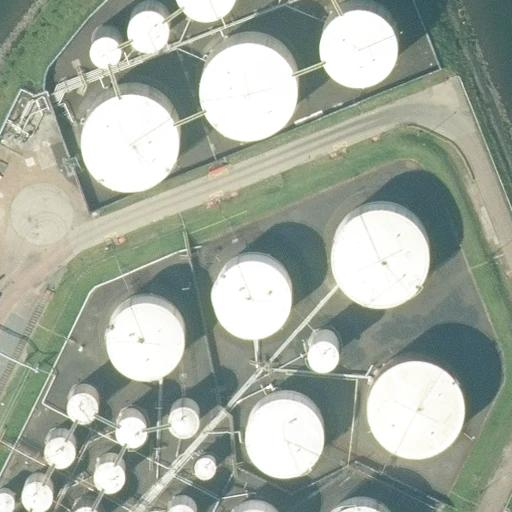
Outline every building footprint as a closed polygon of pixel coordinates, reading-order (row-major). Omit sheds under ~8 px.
[(138,4),(136,5),(135,7),(134,8),(133,10),(132,12),(131,15),(130,17),(130,19),(130,22),(130,24),(131,26),(132,28),(133,30),(134,31),(135,33),(136,34),(138,35),(139,37),(141,37),(145,39),(148,39),(150,39),(152,39),(154,39),(156,38),(159,37),(161,36),(162,35),(165,32),(166,31),(167,29),(168,27),(168,25),(169,23),(169,21),(169,20),(169,17),(168,16),(168,14),(167,12),(166,10),(165,8),(164,7),(163,6),(161,4),(159,3),(156,2),(154,1),(152,1),(149,0),(146,1),(143,1),(141,2),(139,3),(138,4)] [(186,0),(187,1),(189,3),(192,4),(194,6),(197,7),(200,8),(202,9),(205,9),(208,9),(211,9),(214,8),(217,7),(219,6),(222,5),(224,3),(227,1),(228,0),(186,0)] [(345,4),(342,6),(339,8),(336,10),(334,12),(331,15),(329,18),(327,22),(326,25),(325,29),(324,32),(324,36),(323,40),(324,44),(325,47),(326,51),(327,54),(329,58),(331,61),(333,64),(336,67),(338,69),(342,71),(345,73),(349,74),(352,75),(356,76),(359,76),(363,76),(367,76),(370,75),(374,74),(377,73),(381,71),(384,69),(387,67),(389,64),(392,61),(394,58),(396,55),(397,51),(398,48),(399,44),(399,41),(399,37),(399,33),(398,29),(397,26),(396,23),(394,19),(392,16),(390,13),(387,11),(384,8),(381,6),(378,4),(375,3),(371,2),(368,1),(364,1),(360,1),(356,1),(352,2),(349,3),(345,4)] [(93,42),(94,45),(95,47),(97,50),(99,52),(101,53),(103,54),(106,54),(109,54),(112,54),(114,53),(116,51),(118,49),(120,47),(121,44),(121,41),(121,39),(120,36),(119,33),(117,31),(115,29),(113,28),(110,27),(108,27),(105,27),(102,27),(100,28),(97,30),(96,32),(94,34),(93,37),(93,40),(93,42)] [(250,129),(254,129),(259,128),(264,127),(269,125),(273,123),(277,121),(280,118),(284,115),(287,111),(290,108),(293,104),(294,100),(296,95),(297,91),(298,86),(298,81),(298,76),(297,72),(296,67),(294,63),(292,58),(290,54),(287,50),(284,47),(280,44),(276,41),(272,39),(268,37),(264,35),(259,34),(255,33),(250,33),(245,33),(240,34),(236,35),(231,37),(227,39),(223,41),(219,44),(216,47),(213,51),(210,55),(208,58),(206,63),(204,67),(203,72),(202,76),(202,81),(202,86),(203,90),(204,95),(206,99),(208,104),(211,108),(213,111),(216,115),(220,118),(223,121),(228,123),(232,125),(236,127),(241,128),(246,129),(250,129)] [(86,149),(88,153),(90,157),(93,161),(96,164),(99,168),(103,171),(107,173),(111,176),(116,177),(120,179),(125,179),(129,180),(134,180),(139,179),(143,178),(148,177),(152,175),(156,173),(160,170),(164,167),(167,164),(170,160),(172,156),(174,152),(176,148),(177,143),(178,138),(179,134),(179,129),(178,124),(177,120),(176,115),(174,111),(172,107),(169,103),(166,99),(162,96),(159,93),(155,91),(151,88),(147,87),(142,85),(138,84),(133,84),(128,84),(123,84),(119,85),(115,86),(110,88),(106,90),(102,93),(98,96),(95,100),(92,103),(89,108),(87,111),(85,116),(84,121),(83,125),(83,130),(83,135),(83,140),(84,144),(86,149)] [(26,161),(29,169),(36,166),(33,159),(26,161)] [(342,275),(344,279),(348,283),(351,286),(355,289),(359,292),(363,294),(367,295),(372,297),(377,298),(382,298),(386,298),(390,297),(395,296),(400,295),(404,293),(408,291),(412,288),(416,285),(419,281),(422,277),(424,274),(426,270),(428,265),(430,260),(430,256),(431,251),(431,247),(430,242),(429,237),(428,233),(426,228),(423,224),(421,220),(417,217),(414,214),(411,211),(407,208),(402,206),(398,204),(394,203),(389,202),(384,202),(380,202),(375,202),(370,203),(366,205),(362,207),(358,209),(354,212),(350,215),(347,218),(344,222),(341,226),(339,230),(337,234),(336,239),(335,243),(335,248),(335,253),(335,257),(336,262),(338,267),(339,271),(342,275)] [(228,262),(226,264),(224,267),(222,270),(220,273),(219,277),(218,280),(217,284),(217,287),(217,291),(217,295),(218,299),(219,302),(220,306),(222,309),(224,312),(226,315),(229,317),(231,319),(234,321),(237,323),(240,325),(244,326),(248,327),(251,327),(255,328),(258,327),(262,327),(266,326),(269,325),(273,323),(276,321),(278,319),(281,317),(284,314),(286,311),(288,308),(289,304),(290,300),(291,297),(292,293),(292,289),(291,286),(291,282),(290,279),(288,275),(287,272),(285,269),(283,266),(280,263),(277,260),(274,258),(271,257),(267,255),(264,254),(260,253),(256,253),(252,252),(249,253),(245,253),(241,255),(238,256),(234,258),(232,259),(228,262)] [(123,303),(120,305),(118,308),(115,311),(113,315),(112,318),(111,321),(110,325),(109,329),(109,332),(109,336),(110,340),(111,343),(112,347),(114,350),(116,353),(118,356),(120,359),(123,361),(126,364),(129,365),(132,367),(136,368),(140,369),(143,370),(147,370),(151,370),(154,369),(158,369),(161,367),(165,366),(168,364),(171,362),(174,359),(176,356),(179,353),(180,350),(182,347),(183,343),(184,340),(185,336),(185,332),(185,329),(184,325),(183,322),(182,318),(180,315),(178,311),(176,308),(174,306),(171,303),(168,301),(164,299),(161,297),(158,296),(154,295),(150,295),(147,294),(144,294),(140,295),(136,296),(132,297),(129,299),(126,300),(123,303)] [(317,333),(315,335),(313,338),(312,340),(312,343),(312,346),(312,348),(313,351),(315,353),(317,355),(319,357),(321,358),(324,359),(327,359),(329,358),(332,358),(334,356),(336,355),(338,352),(339,350),(340,347),(340,344),(339,342),(339,339),(337,337),(335,334),(333,333),(330,331),(328,331),(325,331),(322,331),(319,332),(317,333)] [(392,361),(388,364),(385,368),(382,371),(379,375),(377,379),(375,383),(374,388),(373,392),(372,397),(372,402),(372,406),(373,411),(374,416),(376,420),(378,424),(380,428),(383,432),(386,436),(390,439),(393,441),(397,444),(402,446),(406,447),(411,448),(415,449),(420,449),(425,449),(429,448),(434,447),(438,446),(443,444),(447,441),(450,438),(454,435),(457,432),(459,428),(462,424),(464,419),(466,415),(467,411),(467,406),(467,401),(467,397),(466,392),(465,387),(464,383),(462,379),(459,374),(456,371),(453,367),(450,364),(446,361),(442,359),(438,357),(433,355),(428,354),(424,354),(419,353),(414,354),(410,354),(405,356),(400,357),(396,359),(392,361)] [(76,387),(74,389),(72,391),(71,393),(70,396),(70,399),(70,401),(71,404),(72,406),(74,409),(76,410),(78,412),(81,413),(84,413),(86,413),(89,412),(92,411),(93,410),(94,410),(96,407),(97,405),(98,402),(98,400),(98,397),(97,394),(96,391),(94,389),(92,388),(90,386),(87,385),(84,385),(81,385),(78,386),(76,387)] [(262,401),(259,404),(257,407),(255,410),(253,413),(252,417),(251,421),(250,424),(250,428),(250,432),(250,435),(251,439),(252,442),(254,446),(256,449),(258,452),(260,455),(263,457),(266,460),(269,462),(272,463),(275,465),(279,466),(283,466),(286,467),(290,466),(294,466),(297,465),(300,464),(304,463),(307,461),(310,459),(313,457),(316,454),(318,451),(320,448),(322,444),(323,441),(324,437),(325,434),(325,430),(325,427),(324,423),(324,419),(323,416),(321,412),(319,409),(317,406),(315,404),(312,401),(309,398),(306,397),(303,395),(300,393),(296,392),(292,392),(289,391),(285,391),(281,392),(278,393),(274,394),(271,395),(267,397),(265,399),(262,401)] [(178,402),(176,403),(174,406),(173,408),(172,411),(172,414),(173,416),(173,419),(175,421),(177,423),(179,425),(181,426),(184,427),(187,427),(189,427),(192,426),(194,425),(196,423),(198,421),(199,418),(200,415),(200,413),(200,410),(199,407),(198,405),(196,403),(194,401),(191,400),(189,399),(186,399),(183,399),(180,400),(178,402)] [(126,411),(124,413),(122,415),(121,417),(120,419),(119,422),(119,425),(120,428),(121,430),(122,432),(124,434),(126,436),(129,437),(131,437),(134,437),(137,437),(140,436),(142,434),(144,432),(145,430),(146,428),(147,425),(147,422),(146,419),(145,417),(144,415),(142,413),(140,411),(137,410),(134,409),(132,409),(129,410),(126,411)] [(53,431),(51,433),(49,435),(48,437),(47,440),(47,443),(47,446),(48,448),(49,451),(51,453),(53,455),(56,456),(58,457),(61,457),(64,457),(66,457),(69,455),(71,454),(73,452),(74,449),(75,447),(76,444),(75,441),(75,438),(73,436),(72,433),(69,432),(67,430),(65,429),(62,429),(58,429),(56,430),(53,431)] [(103,456),(101,457),(99,460),(98,462),(97,465),(97,468),(97,470),(98,473),(99,475),(101,478),(103,479),(105,481),(108,482),(111,482),(114,482),(116,481),(119,480),(121,478),(123,476),(124,473),(125,471),(125,468),(125,465),(124,462),(123,460),(121,458),(119,456),(116,454),(114,454),(111,453),(108,454),(105,454),(103,456)] [(202,456),(201,457),(199,458),(198,459),(197,461),(197,463),(197,465),(197,467),(198,468),(199,470),(200,471),(202,472),(204,473),(205,473),(207,473),(209,473),(210,472),(212,471),(214,469),(215,468),(215,466),(216,465),(216,463),(215,461),(215,459),(214,458),(212,456),(211,456),(209,455),(207,455),(206,455),(204,455),(202,456)] [(30,476),(28,478),(27,480),(25,482),(25,485),(24,488),(25,491),(25,493),(27,496),(29,498),(31,499),(33,501),(36,501),(39,502),(41,501),(44,500),(47,499),(49,497),(50,495),(52,493),(52,490),(53,487),(52,484),(51,482),(50,479),(48,477),(46,476),(44,474),(41,474),(38,473),(35,474),(33,475),(30,476)] [(0,506),(1,507),(2,507),(4,507),(6,507),(8,506),(9,506),(10,504),(12,503),(12,501),(13,499),(13,498),(12,496),(12,494),(11,492),(10,491),(8,490),(6,489),(4,489),(3,489),(1,489),(0,489),(0,506)] [(173,500),(171,502),(170,505),(170,507),(169,510),(169,511),(197,511),(197,510),(197,507),(196,504),(195,502),(193,500),(191,498),(188,497),(185,496),(183,496),(180,496),(178,497),(175,499),(173,500)] [(80,500),(78,502),(76,504),(75,506),(74,509),(73,511),(101,511),(101,508),(99,505),(98,503),(96,501),(93,500),(91,499),(88,498),(85,498),(83,499),(80,500)] [(334,511),(393,511),(390,509),(387,506),(384,504),(381,503),(378,501),(374,500),(370,499),(367,499),(363,499),(359,499),(355,500),(351,501),(348,502),(345,504),(341,506),(338,508),(336,511),(334,511)] [(233,511),(278,511),(276,509),(274,508),(272,506),(269,504),(266,503),(263,502),(261,502),(258,501),(255,501),(252,502),(249,502),(247,503),(244,504),(241,505),(239,507),(236,509),(234,511),(233,511)]
